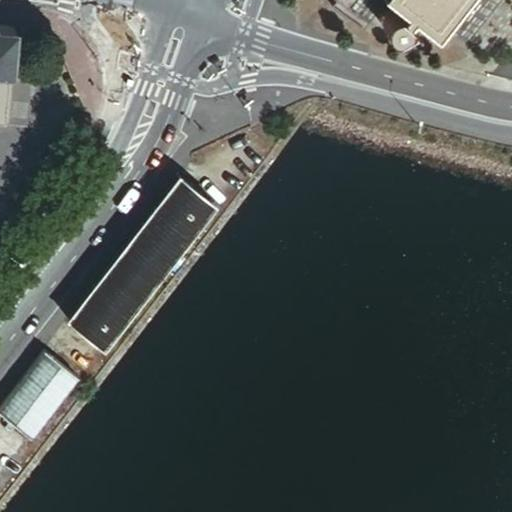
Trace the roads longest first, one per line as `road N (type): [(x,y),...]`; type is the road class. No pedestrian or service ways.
road 1 (primary): [(221,33),(511,110)]
road 2 (primary): [(113,179),(0,330)]
road 3 (primary): [(113,179),(172,122),(221,33)]
road 4 (primary): [(171,19),(113,179)]
